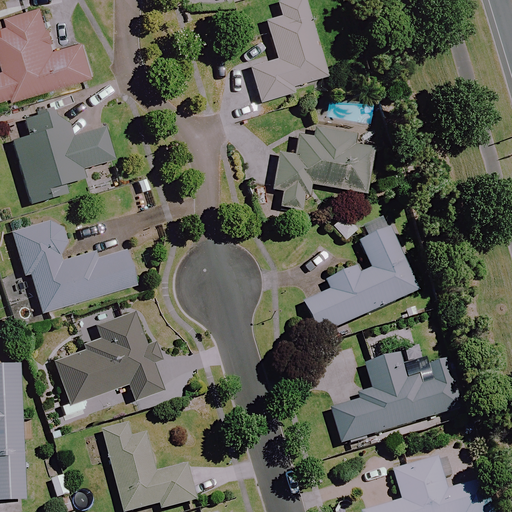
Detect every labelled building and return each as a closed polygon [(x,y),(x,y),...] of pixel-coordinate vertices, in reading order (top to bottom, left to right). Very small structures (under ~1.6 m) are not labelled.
[(326,79),(303,0),(293,0),(277,5),(281,18),(265,23),(276,62),(250,70),(260,104),(292,95),(290,89),(326,79)] [(59,53),(45,9),(10,20),(13,28),(0,31),(0,48),(7,72),(0,74),(0,103),(17,98),(18,101),(95,78),(85,45),(59,53)] [(66,141),(57,112),(26,121),(31,138),(13,143),(30,206),(56,199),(54,190),(83,181),(81,172),(112,164),(103,131),(66,141)] [(311,131),(310,139),(298,137),(294,158),(277,155),(271,191),(282,192),(279,209),(303,212),(307,186),(370,196),(377,150),(353,147),(354,138),(311,131)] [(67,251),(58,221),(11,234),(24,277),(12,281),(18,303),(36,298),(41,315),(135,287),(125,252),(96,261),(93,253),(62,262),(59,253),(67,251)] [(420,293),(393,230),(359,244),(368,266),(326,284),(330,292),(302,304),(317,338),(420,293)] [(146,347),(137,316),(79,334),(85,355),(53,364),(66,408),(79,404),(128,389),(133,406),(162,397),(153,367),(160,365),(154,345),(146,347)] [(405,375),(399,356),(364,366),(372,392),(357,396),(359,403),(330,412),(340,446),(461,410),(447,362),(418,371),(405,375)] [(0,501),(24,501),(18,367),(0,367),(0,501)] [(134,440),(130,426),(102,434),(122,511),(136,511),(159,506),(161,511),(196,502),(186,468),(157,476),(147,436),(134,440)] [(446,493),(437,460),(393,473),(402,503),(371,511),(489,511),(481,483),(446,493)] [(70,497),(63,477),(50,481),(57,501),(70,497)]
